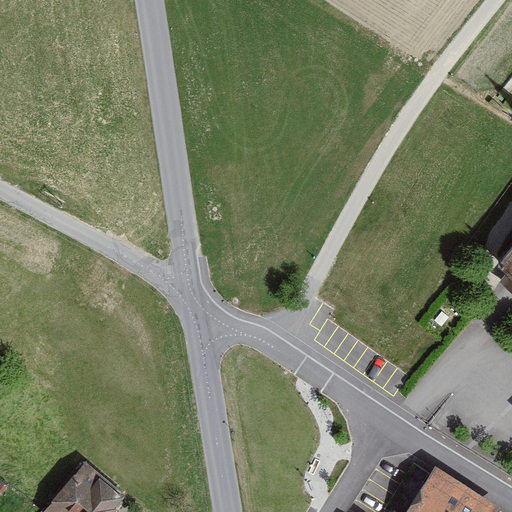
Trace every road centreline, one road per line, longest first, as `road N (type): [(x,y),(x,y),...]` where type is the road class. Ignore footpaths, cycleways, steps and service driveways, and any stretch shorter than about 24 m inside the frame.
road 1 (track): [(272,346),(387,148),(492,0)]
road 2 (tertiary): [(192,299),(153,0)]
road 3 (unclassified): [(0,189),(192,299)]
road 4 (residential): [(202,327),(272,346),(387,421)]
road 5 (tertiary): [(228,511),(202,327)]
road 6 (residential): [(387,421),(511,500)]
